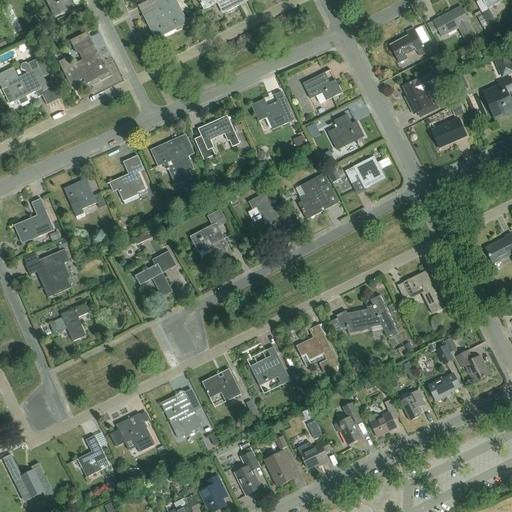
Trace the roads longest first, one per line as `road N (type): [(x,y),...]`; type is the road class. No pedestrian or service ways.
road 1 (unclassified): [(421,188),(197,315),(189,328),(199,368)]
road 2 (unclassified): [(199,368),(454,241)]
road 3 (residential): [(277,511),(511,395)]
road 4 (unclassified): [(152,119),(343,36)]
road 5 (unclassified): [(76,431),(0,263)]
road 6 (residential): [(299,0),(134,82)]
road 7 (unclassified): [(421,188),(343,36)]
road 8 (unclassified): [(0,188),(152,119)]
road 9 (residential): [(134,82),(0,150)]
road 10 (unclassified): [(76,431),(199,368)]
road 11 (unclassified): [(511,365),(454,241)]
